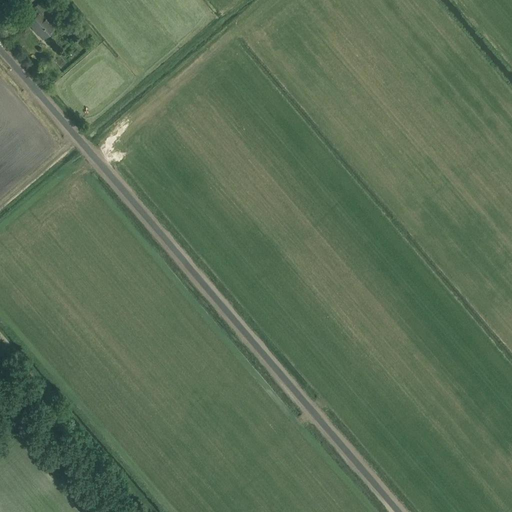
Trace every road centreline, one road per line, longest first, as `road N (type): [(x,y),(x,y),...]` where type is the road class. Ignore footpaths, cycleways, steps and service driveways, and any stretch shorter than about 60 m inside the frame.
road 1 (unclassified): [(397,511),(0,48)]
road 2 (unknown): [(87,150),(230,29)]
road 3 (track): [(115,511),(47,416),(0,400)]
